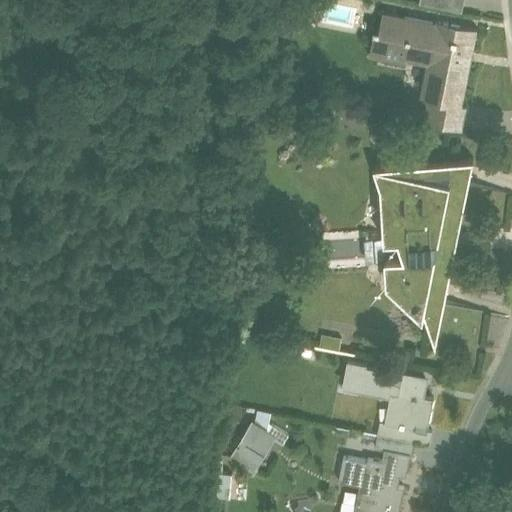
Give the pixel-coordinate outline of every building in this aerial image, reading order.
[(478,27),(437,18),(437,20),(384,9),(381,27),(376,26),(376,29),(389,32),(384,56),(407,61),(408,57),(429,61),(422,97),(429,98),(430,97),(463,103),(478,27)] [(463,103),(430,97),(429,98),(425,120),(463,128),(468,104),(463,103)] [(475,157),(376,162),(382,183),(386,233),(386,237),(400,236),(406,252),(387,253),(387,256),(389,278),(426,310),(437,344),(475,157)] [(386,233),(378,233),(378,234),(367,235),(368,257),(379,256),(379,257),(387,256),(387,253),(406,252),(400,236),(386,237),(386,233)] [(338,348),(340,336),(321,331),(318,343),(338,348)] [(426,378),(396,372),(397,369),(379,365),(379,363),(349,357),(347,368),(352,369),(349,385),(399,395),(393,422),(428,429),(428,428),(435,396),(423,394),(426,378)] [(277,434),(253,420),(233,453),(256,467),(277,434)] [(428,429),(393,422),(391,434),(417,439),(431,442),(434,429),(428,428),(428,429)] [(391,434),(379,432),(377,445),(411,452),(414,453),(417,439),(391,434)] [(399,511),(411,452),(377,445),(374,457),(370,456),(369,459),(345,454),(340,478),(342,478),(343,474),(366,478),(359,511),(399,511)] [(509,470),(495,467),(492,479),(507,482),(509,470)] [(507,482),(492,479),(486,504),(501,507),(507,482)]
